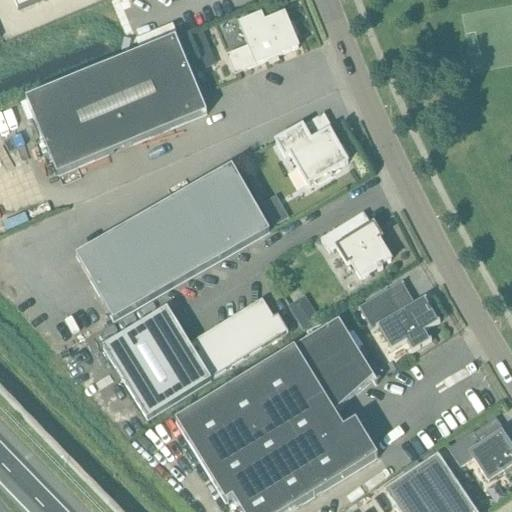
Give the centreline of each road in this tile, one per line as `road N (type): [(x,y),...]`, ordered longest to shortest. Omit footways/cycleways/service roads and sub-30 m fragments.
road 1 (unclassified): [(511,377),(458,293),(328,0)]
road 2 (unknown): [(353,60),(66,221)]
road 3 (unknown): [(405,180),(197,303)]
road 4 (unknown): [(484,333),(430,372),(397,457),(334,511)]
road 5 (unknown): [(0,60),(173,0)]
